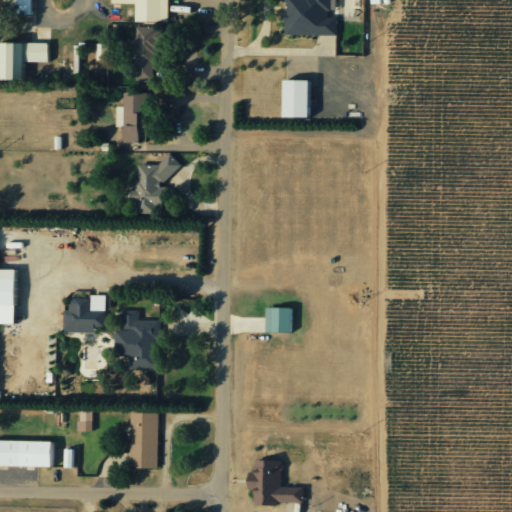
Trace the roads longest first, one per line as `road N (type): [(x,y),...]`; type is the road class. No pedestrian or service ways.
road 1 (residential): [(226,511),(232,0)]
road 2 (residential): [(0,495),(226,496)]
